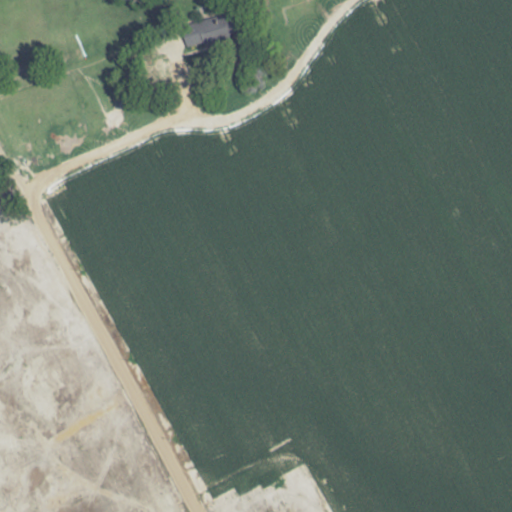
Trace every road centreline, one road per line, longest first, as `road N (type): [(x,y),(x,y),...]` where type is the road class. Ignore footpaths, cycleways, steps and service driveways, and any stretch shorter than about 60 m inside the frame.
road 1 (residential): [(196,511),(0,156)]
road 2 (residential): [(35,218),(41,185),(62,167),(265,88),(345,0)]
road 3 (track): [(132,392),(60,431),(13,501)]
